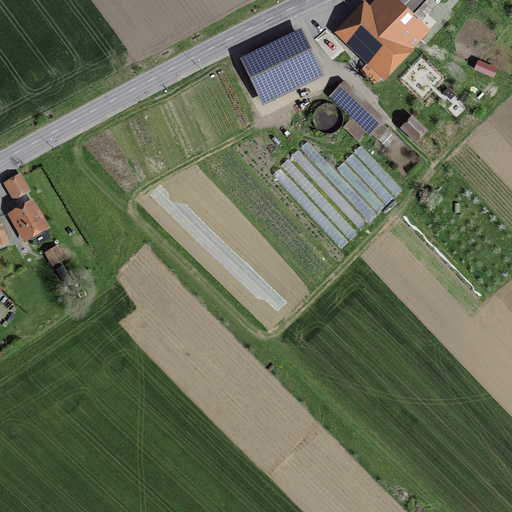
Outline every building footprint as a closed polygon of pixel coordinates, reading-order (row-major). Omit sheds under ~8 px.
[(375,66),(384,74),(407,49),(398,41),(401,38),(412,48),(427,32),(411,17),(408,20),(399,12),(410,0),(382,0),(372,11),(367,7),(343,33),(372,60),(376,64),(375,66)] [(241,57),(263,104),(324,75),(301,28),(241,57)] [(375,84),(384,74),(375,66),(376,64),(372,60),(361,71),(375,84)] [(369,133),(379,123),(349,94),(352,90),(345,83),(334,96),(347,108),(345,110),(369,133)] [(334,107),(329,106),(324,108),(320,110),(316,115),(315,120),(315,124),(316,129),(320,133),(324,136),(331,137),(336,135),(341,132),(344,128),(345,124),(345,118),(343,113),(339,110),(334,107)] [(406,130),(415,139),(423,131),(414,122),(406,130)] [(381,125),(373,134),(382,143),(390,133),(381,125)] [(394,137),(390,133),(382,143),(386,146),(394,137)] [(342,247),(377,214),(309,140),(273,173),(342,247)] [(337,167),(377,212),(403,189),(363,144),(337,167)] [(20,176),(6,184),(15,199),(29,191),(20,176)] [(32,204),(12,215),(26,239),(46,228),(32,204)] [(63,260),(56,247),(46,253),(53,265),(63,260)] [(466,265),(458,272),(472,288),(480,281),(466,265)]
